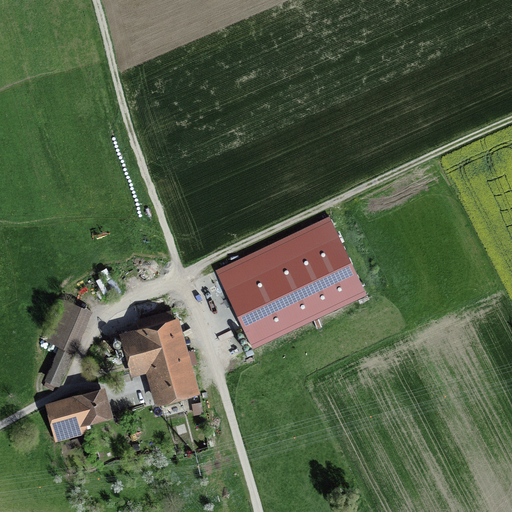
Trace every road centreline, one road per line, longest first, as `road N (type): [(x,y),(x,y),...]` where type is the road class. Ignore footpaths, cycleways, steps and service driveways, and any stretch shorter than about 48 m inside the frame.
road 1 (track): [(511,120),(178,271),(106,312)]
road 2 (track): [(178,271),(98,0)]
road 3 (track): [(178,271),(215,362),(255,511)]
road 4 (track): [(0,428),(74,388),(112,389)]
